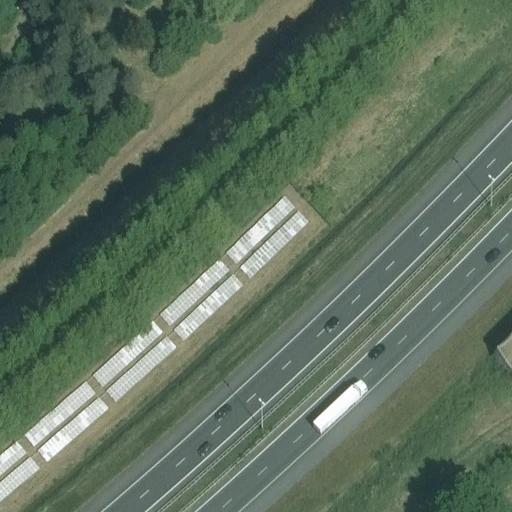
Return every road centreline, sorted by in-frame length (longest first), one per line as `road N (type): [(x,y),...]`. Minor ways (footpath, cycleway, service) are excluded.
road 1 (motorway): [(511,141),(125,511)]
road 2 (motorway): [(216,511),(511,231)]
